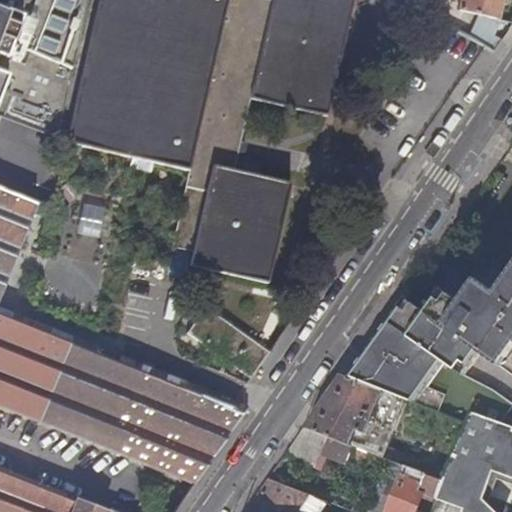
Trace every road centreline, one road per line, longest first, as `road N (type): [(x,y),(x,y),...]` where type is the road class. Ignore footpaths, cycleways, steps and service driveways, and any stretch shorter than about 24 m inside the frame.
road 1 (residential): [(209,511),(511,70)]
road 2 (unknown): [(0,426),(134,494)]
